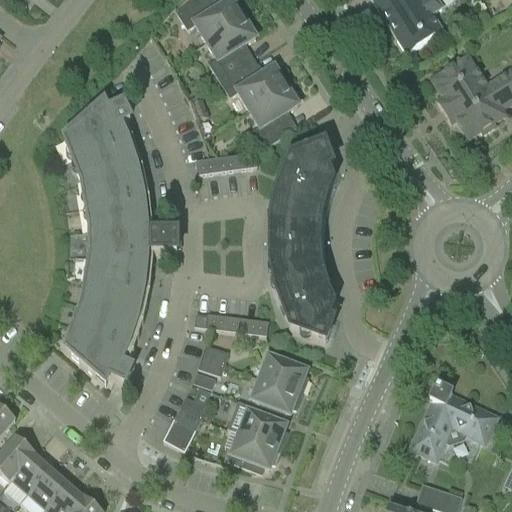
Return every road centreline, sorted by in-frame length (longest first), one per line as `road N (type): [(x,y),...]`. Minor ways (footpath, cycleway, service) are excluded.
road 1 (residential): [(113,458),(158,379),(186,288),(189,215),(132,74)]
road 2 (residential): [(371,112),(337,131),(351,192),(343,291),(355,340),(392,362)]
road 3 (tertiary): [(330,511),(392,362)]
road 4 (residential): [(0,361),(113,458)]
road 5 (residential): [(294,0),(371,112)]
road 6 (residential): [(113,458),(168,490),(234,511)]
road 7 (residential): [(371,112),(439,222)]
